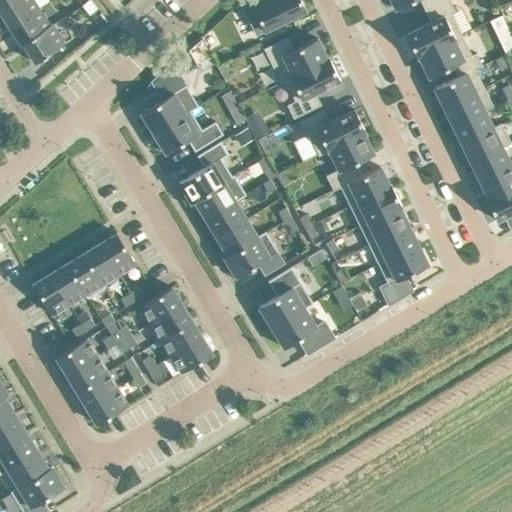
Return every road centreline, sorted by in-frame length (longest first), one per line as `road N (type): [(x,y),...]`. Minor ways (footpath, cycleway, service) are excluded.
road 1 (residential): [(263,386),(83,107)]
road 2 (residential): [(327,0),(464,283)]
road 3 (residential): [(493,266),(363,0)]
road 4 (residential): [(263,386),(292,388),(464,283)]
road 5 (residential): [(102,478),(110,455),(228,382),(263,386)]
road 6 (residential): [(0,312),(102,478)]
road 7 (residential): [(83,107),(202,0)]
